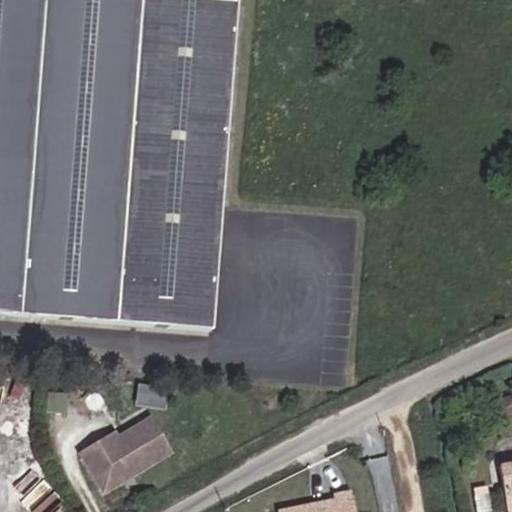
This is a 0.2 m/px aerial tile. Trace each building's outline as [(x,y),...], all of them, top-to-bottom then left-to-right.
[(0,0),(0,309),(215,326),(241,1),(231,0),(0,0)] [(502,415),(511,413),(511,395),(500,397),(502,415)] [(101,436),(120,476),(188,444),(172,409),(143,423),(145,428),(140,430),(135,420),(101,436)] [(511,511),(511,466),(498,469),(505,511),(511,511)] [(505,511),(498,469),(494,470),(498,511),(505,511)] [(279,511),(363,511),(361,493),(279,505),(279,511)]
